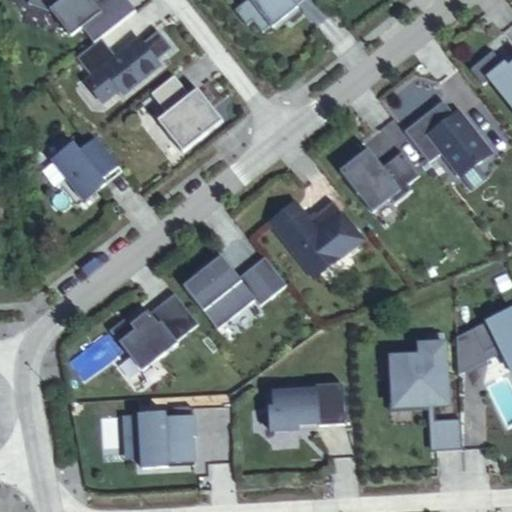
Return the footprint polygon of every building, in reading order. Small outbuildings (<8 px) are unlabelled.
[(81,24),(97,43),(103,38),(136,12),(126,0),(100,0),(94,5),(90,0),(31,0),(31,2),(57,13),(71,32),(81,24)] [(244,9),(238,14),(250,29),(256,25),(265,36),(273,30),(298,9),(296,7),(304,0),(241,0),(238,2),(244,9)] [(273,30),(265,36),(267,39),(275,33),(273,30)] [(97,43),(78,58),(94,77),(88,82),(104,103),(121,90),(125,95),(162,67),(158,62),(174,49),(160,31),(143,44),(141,40),(118,57),(103,38),(97,43)] [(511,66),(508,70),(493,52),(470,71),(483,86),(491,79),(511,104),(511,66)] [(168,115),(159,122),(182,152),(219,122),(204,103),(207,101),(198,90),(190,97),(175,77),(152,95),(168,115)] [(222,120),(207,101),(204,103),(219,122),(222,120)] [(444,102),(405,133),(430,165),(442,155),(461,179),(492,155),(463,117),(454,117),(444,102)] [(73,144),(52,161),(85,203),(107,186),(103,182),(119,169),(97,140),(80,153),(73,144)] [(373,158),(368,152),(358,160),(363,166),(373,158)] [(358,160),(341,173),(373,214),(391,200),(395,205),(412,191),(408,186),(420,177),(402,155),(383,170),(373,158),(363,166),(358,160)] [(103,182),(107,186),(123,173),(119,169),(103,182)] [(296,202),(270,222),(312,275),(318,276),(364,240),(333,202),(310,220),(296,202)] [(198,276),(185,287),(219,330),(255,301),(260,307),(287,286),(265,258),(240,278),(222,257),(205,271),(206,273),(199,278),(198,276)] [(199,325),(175,294),(150,314),(148,312),(131,325),(126,319),(110,332),(142,372),(178,344),(177,342),(199,325)] [(511,307),(474,329),(484,351),(496,344),(501,352),(511,370),(511,369),(511,307)] [(474,329),(456,338),(458,376),(501,352),(496,344),(484,351),(474,329)] [(393,409),(448,406),(447,391),(442,391),(441,379),(446,379),(444,345),(419,346),(420,357),(391,359),(393,409)] [(270,410),(271,432),(299,430),(298,424),(318,423),(319,426),(344,426),(342,385),(274,389),(275,409),(270,410)] [(140,416),(102,418),(104,472),(181,468),(179,439),(181,439),(180,419),(140,421),(140,416)] [(463,451),(461,420),(434,422),(436,453),(463,451)]
